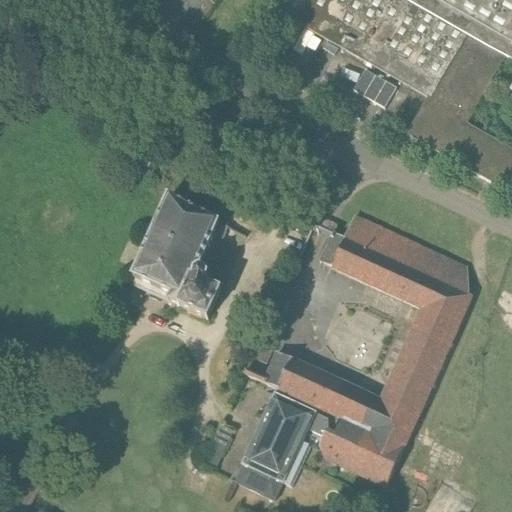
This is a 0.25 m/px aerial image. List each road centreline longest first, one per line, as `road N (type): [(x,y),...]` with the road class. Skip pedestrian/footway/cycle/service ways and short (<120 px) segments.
road 1 (unclassified): [(511,228),(358,151),(117,0)]
road 2 (track): [(306,185),(222,115),(138,65),(49,50),(0,59)]
